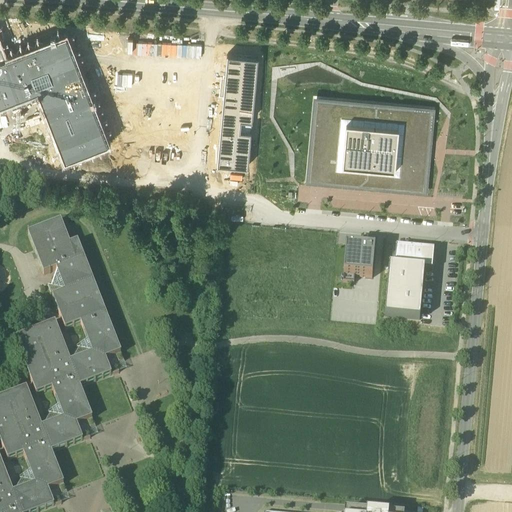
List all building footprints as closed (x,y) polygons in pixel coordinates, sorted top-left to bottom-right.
[(5,57),(0,58),(0,102),(38,88),(39,92),(65,158),(108,141),(66,33),(5,57)] [(258,55),(227,53),(217,163),(248,166),(251,129),(240,129),(241,118),(252,119),(258,55)] [(0,102),(0,107),(39,92),(38,88),(0,102)] [(317,99),(431,110),(435,106),(313,95),(305,182),(309,179),(317,99)] [(309,179),(423,189),(426,159),(422,159),(424,140),(428,140),(431,110),(317,99),(309,179)] [(423,189),(309,179),(305,182),(427,194),(435,106),(431,110),(428,140),(424,140),(422,159),(426,159),(423,189)] [(251,129),(252,119),(241,118),(240,129),(251,129)] [(41,511),(61,504),(59,499),(52,502),(48,492),(58,487),(61,495),(66,493),(51,454),(90,439),(88,434),(80,437),(76,426),(87,422),(90,430),(95,428),(80,389),(119,374),(117,369),(109,372),(105,361),(116,357),(119,365),(124,363),(77,244),(70,247),(60,224),(28,236),(44,277),(56,272),(57,274),(51,288),(48,286),(48,287),(65,332),(81,326),(88,343),(75,348),(75,349),(78,350),(73,363),(70,364),(55,325),(15,341),(37,397),(52,391),(59,408),(46,413),(47,414),(49,415),(44,429),(42,430),(26,390),(0,400),(0,442),(8,462),(24,456),(30,474),(18,479),(21,481),(15,494),(13,495),(0,461),(0,511),(41,511)] [(327,240),(251,233),(243,308),(320,315),(327,240)] [(363,250),(346,248),(342,283),(354,284),(354,278),(372,279),(374,251),(368,250),(363,249),(363,250)] [(424,271),(432,272),(434,252),(396,249),(394,268),(424,271)] [(424,271),(394,268),(389,268),(384,318),(419,321),(424,271)] [(117,369),(119,374),(127,371),(124,363),(119,365),(116,357),(105,361),(109,372),(117,369)] [(88,434),(90,439),(98,436),(95,428),(90,430),(87,422),(76,426),(80,437),(88,434)] [(59,499),(61,504),(70,501),(66,493),(61,495),(58,487),(48,492),(52,502),(59,499)]
